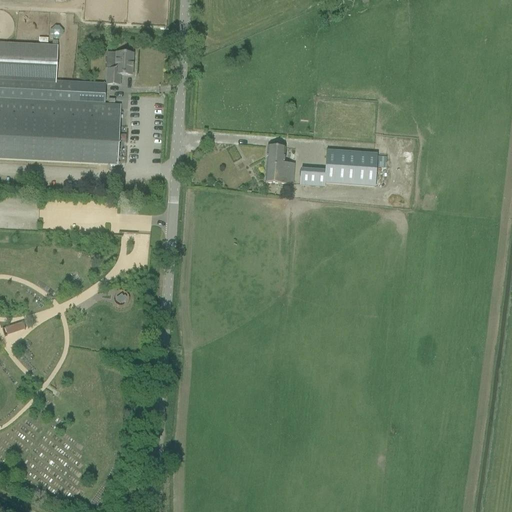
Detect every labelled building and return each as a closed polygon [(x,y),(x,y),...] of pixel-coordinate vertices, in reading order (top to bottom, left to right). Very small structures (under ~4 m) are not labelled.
[(0,45),(0,99),(54,103),(57,48),(0,45)] [(131,77),(133,56),(133,55),(115,54),(114,71),(107,71),(106,86),(109,86),(119,86),(120,76),(131,77)] [(0,160),(107,166),(117,167),(119,124),(116,124),(116,120),(119,120),(120,106),(110,106),(104,105),(105,86),(73,84),(72,104),(58,103),(54,103),(0,99),(0,160)] [(292,187),(293,175),(293,165),(283,165),(284,149),(267,148),(264,184),(292,187)] [(374,188),(376,156),(326,152),(324,172),(300,170),(299,187),(324,189),(324,184),(374,188)] [(124,301),(124,300),(122,298),(121,296),(116,300),(119,305),(124,301)]
